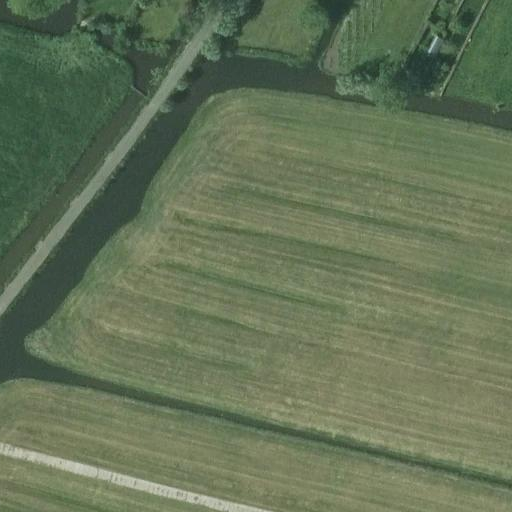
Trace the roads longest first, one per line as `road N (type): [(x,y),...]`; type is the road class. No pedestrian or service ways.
road 1 (unclassified): [(0,312),(192,61),(229,0)]
road 2 (track): [(242,511),(0,451)]
